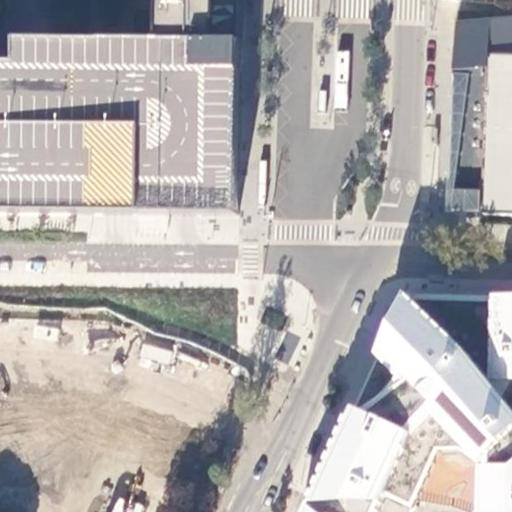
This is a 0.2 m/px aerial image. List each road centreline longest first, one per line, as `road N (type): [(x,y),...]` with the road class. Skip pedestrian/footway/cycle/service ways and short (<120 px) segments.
road 1 (residential): [(369,265),(0,257)]
road 2 (tertiary): [(369,265),(400,184),(410,0)]
road 3 (tertiary): [(330,346),(252,511)]
road 4 (residential): [(369,265),(511,267)]
